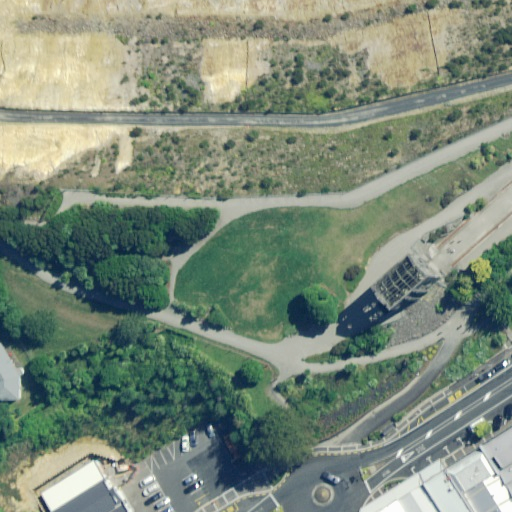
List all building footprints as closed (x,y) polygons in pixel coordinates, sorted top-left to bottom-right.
[(451,280),(424,250),(390,281),(417,310),(451,280)] [(0,406),(23,408),(23,375),(2,342),(0,343),(0,406)] [(511,511),(511,422),(469,449),(507,511),(511,511)] [(507,511),(469,449),(433,472),(458,511),(507,511)] [(458,511),(433,472),(412,484),(429,511),(458,511)] [(95,511),(106,505),(90,479),(37,511),(95,511)] [(429,511),(412,484),(379,505),(384,511),(429,511)] [(95,511),(117,511),(117,509),(112,501),(106,505),(95,511)]
